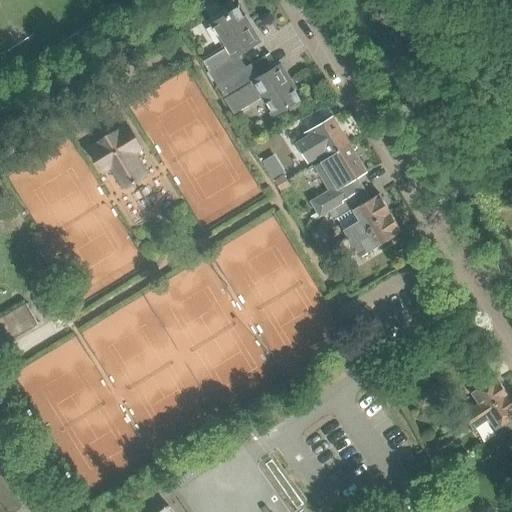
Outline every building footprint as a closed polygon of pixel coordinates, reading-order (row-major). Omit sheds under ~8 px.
[(218,86),(246,67),(239,55),(259,42),(239,8),(213,24),(226,46),(202,60),(218,86)] [(259,78),(252,65),(251,64),(246,67),(218,86),(226,99),(245,88),(253,101),(263,95),(275,115),(301,100),(280,65),(259,78)] [(320,161),(350,144),(334,117),(306,134),(320,161)] [(99,131),(104,139),(91,147),(104,170),(111,166),(112,167),(113,166),(126,187),(146,176),(133,154),(134,153),(134,152),(141,148),(127,125),(112,133),(108,127),(105,126),(102,126),(100,128),(99,131)] [(357,178),(367,172),(350,144),(320,161),(338,189),(327,196),(334,209),(364,191),(357,178)] [(283,175),(276,179),(279,184),(286,180),(283,175)] [(289,185),(286,180),(279,184),(282,189),(289,185)] [(349,237),(391,212),(380,194),(353,210),(359,220),(352,224),(344,229),(349,237)] [(375,247),(403,232),(391,212),(349,237),(354,245),(368,236),(375,247)] [(455,346),(465,362),(475,356),(465,339),(455,346)] [(322,389),(329,384),(332,382),(325,370),(314,377),(322,389)] [(511,418),(511,400),(508,395),(496,376),(472,392),(479,403),(464,413),(475,428),(489,419),(496,429),(511,418)] [(466,432),(462,426),(457,419),(442,428),(444,431),(439,434),(442,438),(440,440),(443,445),(454,437),(456,439),(466,432)]
